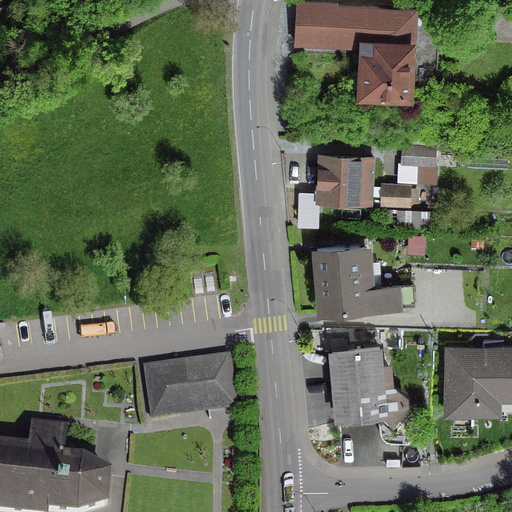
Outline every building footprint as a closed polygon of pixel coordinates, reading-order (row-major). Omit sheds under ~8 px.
[(490,0),(437,0),(437,12),(470,13),(470,10),(490,11),(490,0)] [(361,44),(360,56),(358,94),(406,96),(411,12),(331,8),(331,6),(298,4),(296,41),(361,44)] [(433,147),(400,145),(399,163),(432,164),(433,147)] [(465,165),(465,155),(456,155),(456,165),(465,165)] [(320,156),(317,199),(371,202),(371,199),(369,199),(371,159),(320,156)] [(407,187),(380,186),(379,202),(406,203),(407,187)] [(386,210),(385,226),(427,228),(427,211),(386,210)] [(359,268),(357,245),(314,249),(319,312),(412,304),(410,285),(369,288),(368,267),(359,268)] [(335,417),(376,414),(382,413),(390,420),(403,405),(403,397),(391,387),(374,388),(374,383),(380,382),(377,347),(329,352),(335,417)] [(511,398),(511,349),(447,348),(445,412),(478,413),(478,398),(511,398)] [(149,402),(203,394),(205,409),(231,405),(227,373),(202,376),(200,362),(145,370),(149,402)] [(75,461),(77,440),(62,439),(63,429),(30,425),(27,450),(0,447),(0,511),(8,511),(44,511),(45,511),(54,511),(81,511),(103,506),(106,475),(80,461),(75,461)]
